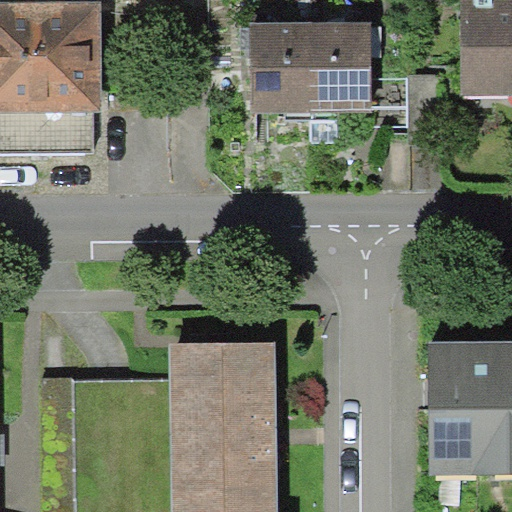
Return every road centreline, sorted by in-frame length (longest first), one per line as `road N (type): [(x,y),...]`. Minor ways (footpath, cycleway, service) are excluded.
road 1 (residential): [(0,232),(366,227)]
road 2 (residential): [(374,511),(366,227)]
road 3 (residential): [(366,227),(511,224)]
